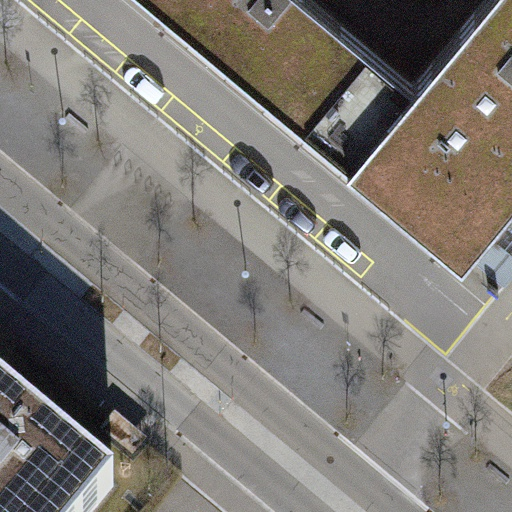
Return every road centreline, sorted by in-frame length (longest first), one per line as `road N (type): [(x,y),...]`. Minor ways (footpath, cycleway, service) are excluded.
road 1 (residential): [(393,511),(0,185)]
road 2 (residential): [(0,257),(315,511)]
